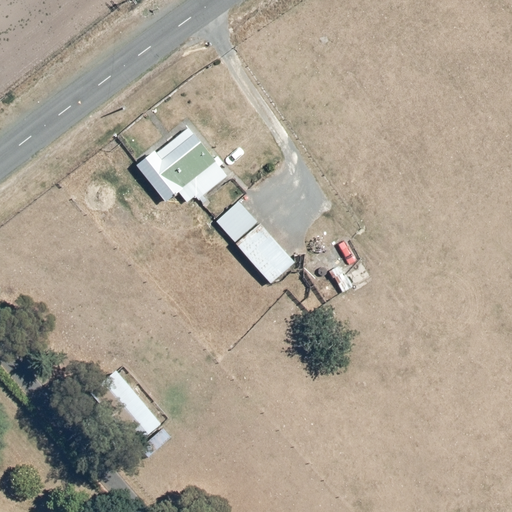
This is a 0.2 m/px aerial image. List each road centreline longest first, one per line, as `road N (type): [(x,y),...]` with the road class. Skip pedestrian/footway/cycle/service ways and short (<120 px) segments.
road 1 (tertiary): [(215,0),(0,161)]
road 2 (unknown): [(0,345),(145,511)]
